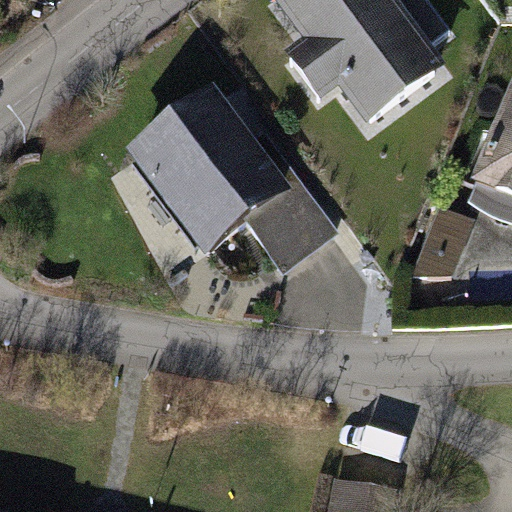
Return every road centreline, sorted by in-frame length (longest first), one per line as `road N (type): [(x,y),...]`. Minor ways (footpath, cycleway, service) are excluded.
road 1 (residential): [(0,290),(377,375)]
road 2 (residential): [(0,116),(147,0)]
road 3 (residential): [(377,375),(511,456)]
road 4 (residential): [(377,375),(511,358)]
